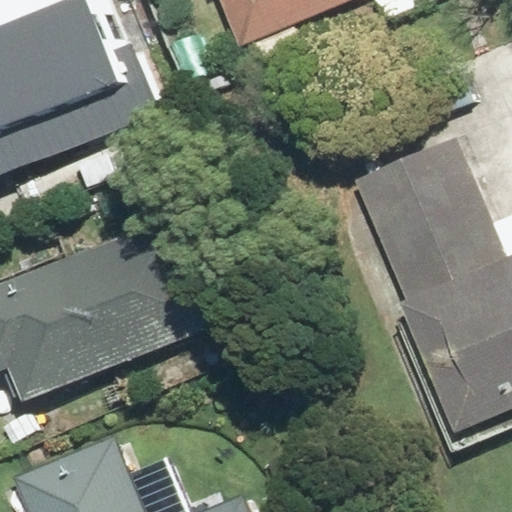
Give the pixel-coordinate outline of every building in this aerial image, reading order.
[(223,0),(246,54),(377,0),(223,0)] [(0,192),(168,125),(134,40),(114,48),(103,21),(0,62),(0,192)] [(511,269),(462,148),(356,191),(466,459),(511,440),(511,269)] [(164,235),(0,298),(0,387),(2,394),(25,385),(36,413),(237,334),(202,245),(172,257),(164,235)] [(294,511),(286,489),(227,511),(148,511),(123,448),(17,489),(25,511),(294,511)]
